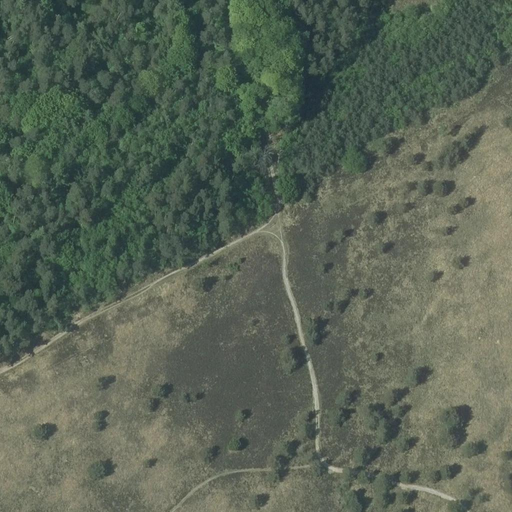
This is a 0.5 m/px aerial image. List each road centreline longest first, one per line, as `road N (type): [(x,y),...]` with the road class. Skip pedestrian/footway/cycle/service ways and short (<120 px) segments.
road 1 (track): [(278,204),(242,238),(0,372)]
road 2 (track): [(278,204),(261,0)]
road 3 (track): [(320,464),(214,477),(171,511)]
road 4 (track): [(320,464),(438,493),(463,511)]
